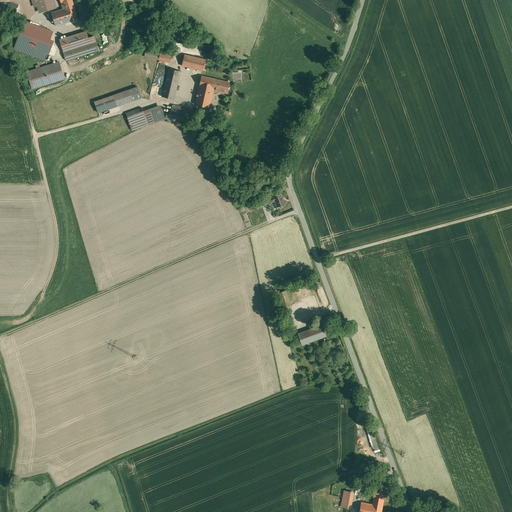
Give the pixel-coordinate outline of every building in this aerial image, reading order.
[(31,0),(36,14),(56,8),(53,0),(31,0)] [(59,0),(63,9),(74,5),(72,0),(71,0),(59,0)] [(63,9),(51,13),(55,26),(78,19),(74,5),(63,9)] [(100,12),(93,8),(88,17),(95,21),(100,12)] [(53,32),(25,21),(14,48),(46,60),(53,42),(49,41),(53,32)] [(86,31),(59,40),(63,52),(96,41),(94,36),(88,38),(86,31)] [(96,41),(63,52),(66,60),(98,50),(96,41)] [(161,54),(146,51),(144,56),(158,60),(170,63),(171,57),(161,54)] [(205,60),(184,55),(182,65),(203,70),(205,60)] [(59,62),(27,72),(32,88),(64,78),(59,62)] [(180,72),(168,69),(161,97),(173,100),(180,72)] [(229,83),(201,76),(199,85),(213,89),(221,91),(221,92),(227,93),(229,83)] [(213,89),(199,85),(195,104),(209,108),(213,89)] [(138,87),(94,102),(98,113),(142,97),(138,87)] [(126,117),(132,131),(148,125),(164,119),(159,105),(126,117)] [(194,110),(172,105),(170,114),(169,115),(166,114),(165,119),(169,119),(168,121),(190,126),(194,110)] [(209,121),(203,115),(198,121),(203,126),(209,121)] [(281,193),(273,196),(273,197),(266,199),(267,204),(268,203),(274,201),(277,209),(282,208),(281,205),(285,204),(281,193)] [(285,290),(276,293),(282,308),(291,305),(285,290)] [(310,293),(300,297),(303,306),(307,316),(317,312),(310,293)] [(303,306),(291,310),(295,320),(307,316),(303,306)] [(329,317),(322,319),(326,330),(333,328),(329,317)] [(322,325),(297,334),(302,345),(326,336),(322,325)] [(367,430),(371,447),(373,446),(375,450),(378,449),(378,448),(379,448),(373,428),(367,430)] [(387,490),(375,487),(373,496),(374,497),(373,505),(371,511),(380,511),(383,498),(386,499),(387,490)] [(350,510),(353,493),(344,491),(340,508),(350,510)] [(371,511),(373,505),(361,503),(359,511),(371,511)]
